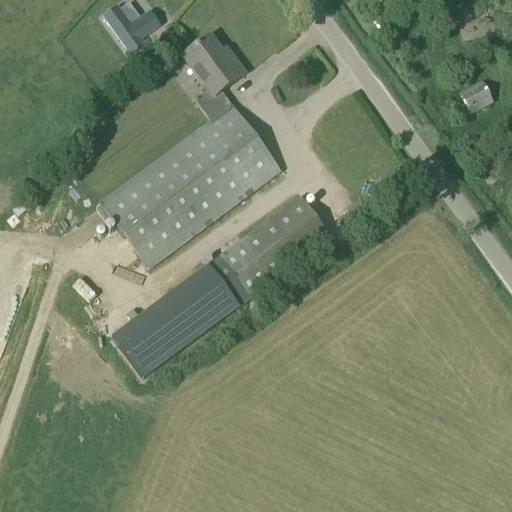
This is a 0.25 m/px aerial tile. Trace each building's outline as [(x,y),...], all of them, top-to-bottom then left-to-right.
[(160,29),(149,13),(130,27),(117,9),(102,19),(130,59),(145,47),(141,43),(160,29)] [(227,63),(210,40),(182,60),(206,93),(194,102),(210,124),(231,109),(221,95),(244,77),(231,59),(227,63)] [(459,97),(469,117),(492,106),(482,86),(459,97)] [(231,109),(210,124),(98,206),(146,272),(280,174),(231,109)] [(37,215),(43,224),(84,196),(78,187),(37,215)] [(331,242),(300,201),(207,270),(237,311),(331,242)]
